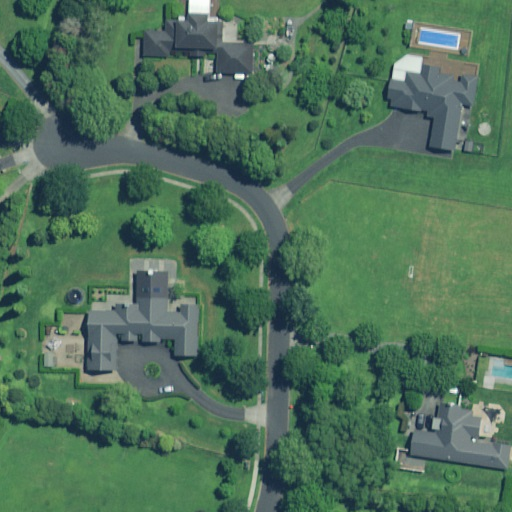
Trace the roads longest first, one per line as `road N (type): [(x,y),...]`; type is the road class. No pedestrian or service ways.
road 1 (residential): [(266,511),(277,439),(279,254),(267,209),(231,179),(53,135)]
road 2 (unknown): [(277,439),(198,410),(163,375)]
